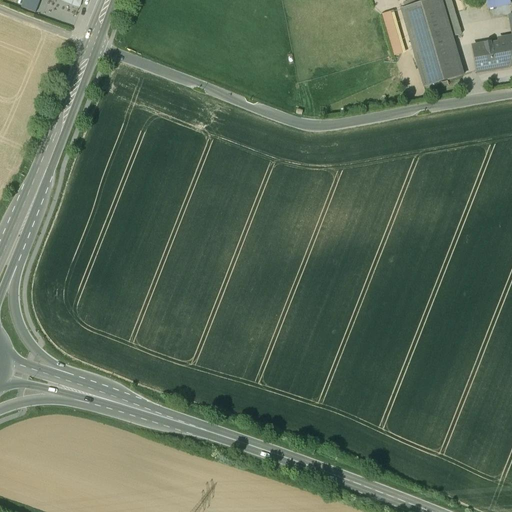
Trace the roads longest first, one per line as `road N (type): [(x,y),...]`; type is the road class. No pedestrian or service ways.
road 1 (residential): [(511,93),(318,127),(91,45)]
road 2 (primary): [(176,424),(126,391),(47,361),(20,328),(13,294),(42,209),(39,178)]
road 3 (primary): [(424,511),(176,424)]
road 4 (primary): [(0,409),(57,400),(176,424)]
road 5 (primary): [(164,420),(4,359)]
road 6 (primary): [(0,383),(164,420)]
road 7 (secondary): [(39,178),(91,45)]
road 8 (secondary): [(0,297),(39,178)]
